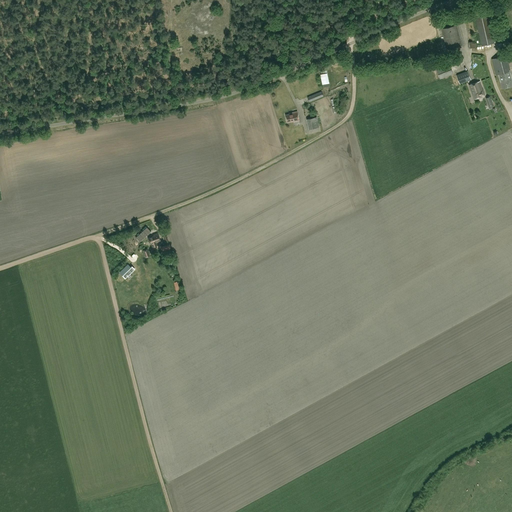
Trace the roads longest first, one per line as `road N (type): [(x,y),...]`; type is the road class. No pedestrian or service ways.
road 1 (unclassified): [(0,268),(226,185),(323,133),(348,116),(350,43)]
road 2 (unclassified): [(0,133),(228,93),(350,43)]
